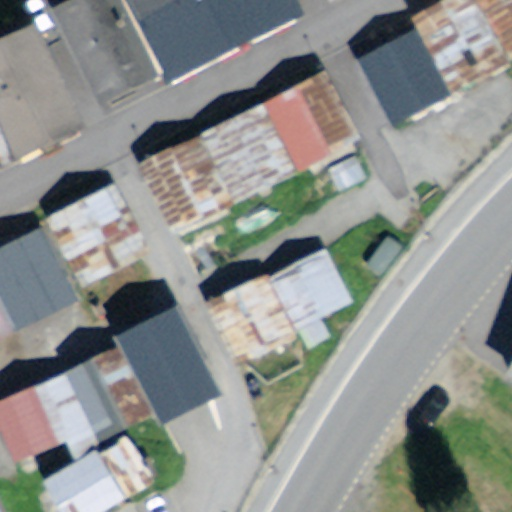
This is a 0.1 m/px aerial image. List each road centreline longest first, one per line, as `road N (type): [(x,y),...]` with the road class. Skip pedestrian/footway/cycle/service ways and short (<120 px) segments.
road 1 (residential): [(0,207),(416,0)]
road 2 (tertiary): [(299,511),(385,377),(511,217)]
